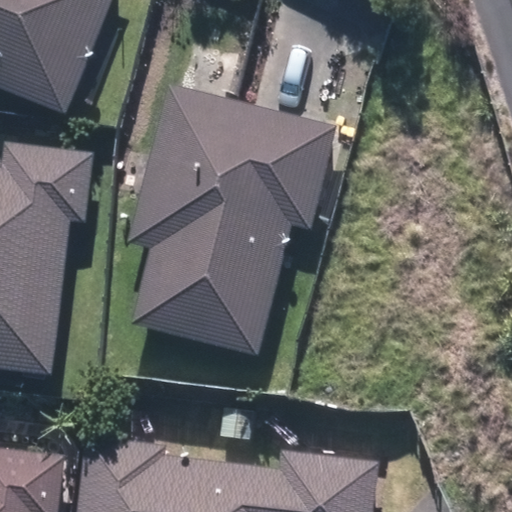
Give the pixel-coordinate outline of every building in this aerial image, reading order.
[(0,0),(0,81),(76,112),(120,0),(0,0)] [(140,238),(160,241),(140,322),(267,353),(298,224),(317,228),(342,122),(178,82),(140,238)] [(0,364),(63,368),(70,258),(80,259),(83,216),(95,217),(99,149),(12,143),(11,158),(0,157),(0,364)] [(173,442),(94,438),(89,511),(378,511),(381,459),(282,454),(282,465),(172,460),(173,442)] [(0,511),(66,511),(72,455),(0,447),(0,511)]
